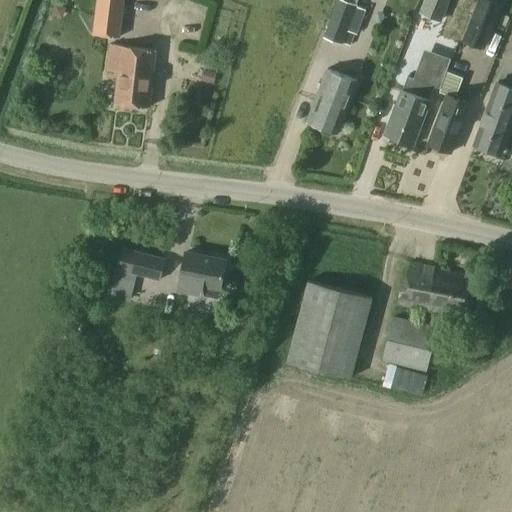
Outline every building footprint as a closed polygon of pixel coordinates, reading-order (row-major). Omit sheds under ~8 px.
[(97,0),(93,35),(119,38),(123,0),(97,0)] [(356,5),(341,0),(337,0),(324,37),(349,46),(354,33),(347,31),(356,5)] [(441,22),(449,0),(423,0),(419,13),(441,22)] [(502,4),(491,0),(479,0),(463,41),(484,49),(502,4)] [(55,3),(51,14),(62,18),(66,7),(55,3)] [(107,71),(118,72),(115,102),(149,106),(156,50),(110,45),(107,71)] [(337,133),(357,81),(327,69),(307,121),(318,126),(316,131),(331,137),(333,131),(337,133)] [(402,90),(385,135),(413,146),(430,100),(434,87),(435,86),(414,78),(407,76),(402,90)] [(474,145),(475,145),(499,154),(511,118),(511,89),(497,84),(491,100),(474,145)] [(447,94),(428,144),(451,153),(470,103),(447,94)] [(121,248),(116,269),(135,274),(161,281),(167,260),(121,248)] [(186,252),(178,291),(202,295),(205,284),(221,287),(226,259),(186,252)] [(398,303),(466,318),(475,276),(410,262),(398,303)] [(372,298),(308,281),(287,362),(351,378),(372,298)] [(393,316),(382,361),(426,371),(437,328),(393,316)]
